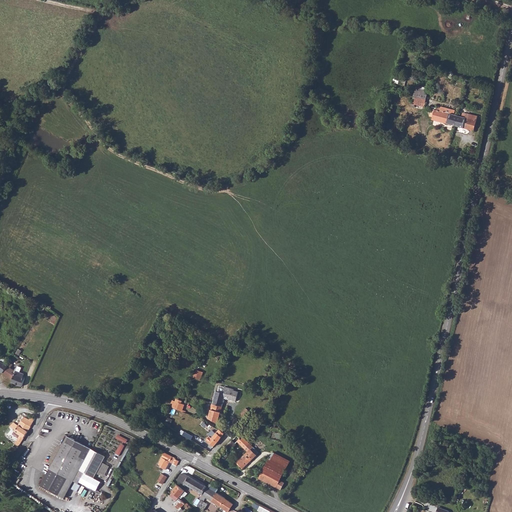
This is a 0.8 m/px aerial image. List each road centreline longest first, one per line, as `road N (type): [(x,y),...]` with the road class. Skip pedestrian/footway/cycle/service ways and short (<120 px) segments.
road 1 (tertiary): [(398,505),(428,418),(511,31)]
road 2 (track): [(108,0),(96,37),(121,130),(104,160)]
road 3 (secondary): [(186,456),(49,399)]
